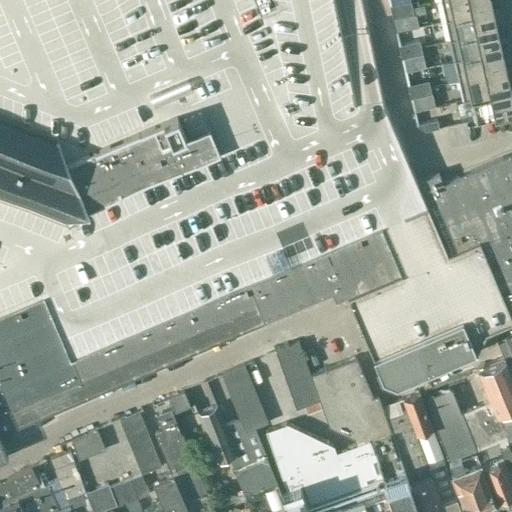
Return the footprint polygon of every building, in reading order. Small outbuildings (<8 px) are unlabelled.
[(0,0),(0,430),(263,320),(310,300),(331,291),(335,299),(347,294),(356,317),(382,377),(394,382),(396,383),(452,360),(464,355),(472,336),(478,333),(491,328),(511,318),(511,152),(485,164),(462,174),(443,182),(439,170),(416,180),(403,148),(383,104),(379,79),(371,43),(364,8),(338,13),(334,0),(0,0)] [(410,0),(405,0),(400,1),(401,8),(403,14),(413,12),(412,5),(410,0)] [(441,0),(446,19),(452,17),(493,8),(491,0),(441,0)] [(400,1),(390,3),(391,10),(393,17),(403,14),(401,8),(400,1)] [(493,8),(452,17),(456,37),(498,28),(493,8)] [(502,48),(498,28),(456,37),(461,56),(454,58),(454,59),(502,48)] [(419,39),(409,41),(410,48),(412,54),(422,52),(421,45),(419,39)] [(409,41),(399,43),(400,50),(402,56),(412,54),(410,48),(409,41)] [(454,59),(458,79),(507,68),(502,48),(454,59)] [(458,79),(463,98),(511,87),(507,68),(458,79)] [(428,78),(418,81),(421,94),(431,92),(429,85),(428,78)] [(418,81),(407,83),(409,90),(410,96),(421,94),(418,81)] [(511,109),(511,92),(511,87),(463,98),(463,99),(470,98),(474,118),(511,109)] [(436,117),(417,122),(417,123),(425,129),(439,125),(436,117)] [(503,335),(495,339),(502,356),(511,377),(511,331),(503,335)] [(275,350),(279,360),(302,351),(298,339),(288,344),(287,341),(274,347),(275,350)] [(302,351),(279,360),(283,372),(307,363),(302,351)] [(496,359),(477,366),(491,398),(496,411),(500,420),(511,450),(511,377),(502,356),(496,359)] [(367,439),(395,511),(418,511),(408,482),(406,476),(401,459),(385,416),(377,393),(373,394),(372,390),(357,357),(310,373),(311,375),(314,384),(315,387),(320,399),(327,420),(328,425),(353,436),(356,443),(367,439)] [(225,383),(249,373),(244,362),(221,372),(225,383)] [(283,372),(287,384),(311,375),(310,373),(307,363),(283,372)] [(225,383),(230,395),(253,385),(249,373),(225,383)] [(315,387),(314,384),(311,375),(287,384),(292,396),(315,387)] [(230,395),(235,406),(258,397),(253,385),(230,395)] [(453,386),(428,396),(436,426),(452,467),(451,471),(466,509),(495,497),(462,410),(453,386)] [(315,387),(292,396),(296,408),(320,399),(315,387)] [(184,389),(168,396),(174,410),(190,404),(184,389)] [(419,391),(402,398),(406,408),(444,511),(458,511),(461,511),(430,428),(433,427),(419,391)] [(239,417),(240,418),(263,408),(258,397),(235,406),(239,417)] [(491,398),(462,410),(495,497),(511,489),(511,450),(500,420),(496,411),(491,398)] [(391,401),(381,404),(401,459),(406,476),(408,482),(419,511),(444,511),(406,408),(402,409),(399,401),(398,399),(391,401)] [(224,423),(216,403),(198,410),(218,458),(228,454),(236,451),(224,423)] [(155,413),(162,429),(155,431),(159,441),(171,472),(187,511),(215,511),(182,432),(181,432),(170,407),(155,413)] [(263,408),(240,418),(244,430),(254,426),(267,420),(263,408)] [(119,419),(124,429),(143,421),(139,411),(119,419)] [(289,511),(280,489),(254,426),(244,430),(240,418),(239,417),(224,423),(236,451),(228,454),(253,511),(252,511),(289,511)] [(143,421),(124,429),(128,439),(148,432),(143,421)] [(289,511),(395,511),(367,439),(356,443),(336,450),(334,443),(287,421),(265,428),(286,487),(280,489),(289,511)] [(85,431),(86,433),(93,452),(104,447),(96,426),(85,431)] [(152,442),(148,432),(128,439),(132,450),(152,442)] [(93,452),(86,433),(71,439),(79,458),(93,452)] [(132,450),(137,461),(156,453),(152,442),(132,450)] [(53,465),(73,458),(69,448),(50,456),(53,465)] [(141,472),(161,464),(156,453),(137,461),(141,472)] [(77,468),(73,458),(53,465),(57,475),(77,468)] [(0,479),(0,511),(53,511),(59,510),(47,483),(41,485),(31,465),(0,479)] [(57,475),(61,486),(81,479),(77,468),(57,475)] [(141,472),(130,476),(133,486),(137,497),(149,492),(141,472)] [(187,511),(171,472),(164,475),(165,477),(153,481),(155,486),(162,503),(142,511),(139,511),(187,511)] [(130,476),(119,480),(127,501),(136,497),(137,497),(133,486),(130,476)] [(81,479),(61,486),(65,496),(85,489),(81,479)] [(119,480),(109,485),(117,505),(127,501),(119,480)] [(108,481),(96,485),(105,508),(111,506),(112,507),(117,505),(109,485),(108,481)] [(96,485),(85,490),(89,500),(93,511),(105,508),(96,485)] [(85,489),(65,496),(69,507),(89,500),(85,490),(85,489)] [(69,507),(59,510),(53,511),(93,511),(89,500),(69,507)]
